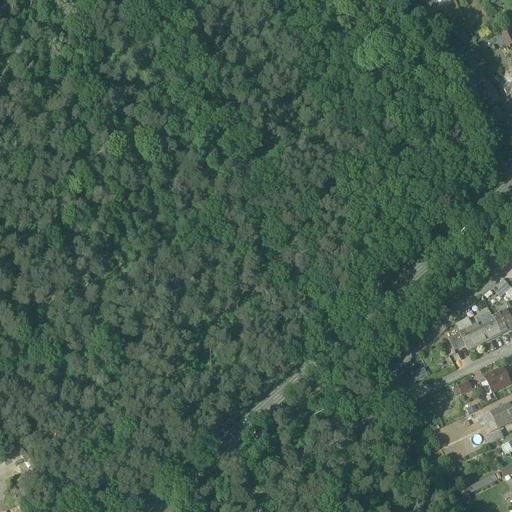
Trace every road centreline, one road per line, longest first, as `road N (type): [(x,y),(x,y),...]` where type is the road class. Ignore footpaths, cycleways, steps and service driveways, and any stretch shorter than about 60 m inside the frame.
road 1 (track): [(0,48),(220,446)]
road 2 (secondary): [(220,446),(511,188)]
road 3 (track): [(420,0),(511,183)]
road 4 (residential): [(251,507),(325,443),(409,397)]
road 5 (residential): [(511,263),(395,369),(409,397)]
